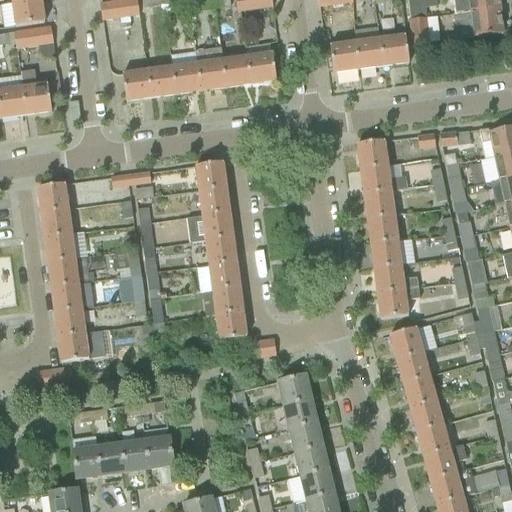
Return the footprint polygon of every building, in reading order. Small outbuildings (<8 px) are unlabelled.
[(158,0),(142,0),(143,11),(159,8),(158,0)] [(174,0),(158,0),(159,8),(175,6),(175,5),(174,0)] [(228,0),(217,0),(212,1),(213,11),(229,9),(228,0)] [(272,8),(270,0),(234,0),(237,13),(272,8)] [(317,0),(318,9),(352,4),(351,0),(317,0)] [(406,0),(409,21),(422,19),(419,0),(406,0)] [(452,0),(454,15),(458,15),(499,10),(497,0),(452,0)] [(40,1),(12,5),(15,28),(43,24),(40,1)] [(99,6),(101,22),(139,16),(136,1),(99,6)] [(212,1),(196,3),(197,13),(213,11),(212,1)] [(454,15),(453,16),(456,40),(472,39),(502,35),(501,33),(499,10),(458,15),(454,15)] [(422,19),(409,21),(412,46),(429,44),(426,19),(422,19)] [(53,46),(50,30),(14,35),(16,51),(53,46)] [(7,37),(0,37),(0,47),(9,46),(7,37)] [(404,38),(379,41),(383,68),(408,65),(404,38)] [(379,41),(354,45),(358,71),(383,68),(379,41)] [(358,71),(354,45),(329,48),(332,75),(358,71)] [(194,53),(196,66),(200,93),(225,90),(221,63),(219,49),(194,53)] [(271,55),(246,59),(250,86),(275,82),(271,55)] [(246,59),(221,63),(225,90),(250,86),(246,59)] [(196,66),(171,70),(175,97),(200,93),(196,66)] [(171,70),(147,74),(150,100),(175,97),(171,70)] [(36,73),(19,75),(25,117),(50,114),(47,87),(38,89),(36,73)] [(150,100),(147,74),(121,78),(124,97),(125,103),(150,100)] [(20,79),(0,81),(0,118),(0,121),(25,117),(20,79)] [(490,143),(493,159),(511,154),(511,129),(488,134),(487,133),(486,132),(485,132),(478,133),(480,146),(490,143)] [(455,135),(439,137),(441,149),(457,147),(455,135)] [(416,139),(416,140),(418,151),(434,149),(433,137),(416,139)] [(356,148),(359,173),(386,169),(383,144),(356,148)] [(511,154),(493,159),(499,183),(511,179),(511,154)] [(454,156),(443,158),(445,169),(456,167),(454,156)] [(195,169),(198,195),(225,191),(222,166),(195,169)] [(386,169),(359,173),(363,198),(390,194),(402,192),(406,192),(404,179),(388,181),(386,169)] [(429,172),(433,188),(442,187),(438,170),(429,172)] [(149,176),(132,178),(133,187),(150,185),(149,176)] [(458,176),(447,179),(450,193),(461,191),(458,176)] [(127,188),(126,179),(110,181),(112,190),(127,188)] [(495,209),(504,207),(511,204),(511,179),(499,183),(490,185),(495,209)] [(37,191),(40,216),(67,213),(63,187),(37,191)] [(442,187),(433,188),(436,205),(446,203),(442,187)] [(151,189),(134,192),(135,202),(153,199),(151,189)] [(198,195),(202,219),(229,216),(225,191),(198,195)] [(461,191),(450,193),(454,208),(465,205),(461,191)] [(390,194),(363,198),(366,222),(393,219),(390,194)] [(130,204),(119,205),(121,221),(132,220),(130,204)] [(137,211),(139,228),(149,226),(147,210),(137,211)] [(40,216),(43,241),(70,237),(67,213),(40,216)] [(202,219),(185,222),(189,246),(205,244),(232,241),(229,216),(202,219)] [(366,222),(370,247),(397,243),(393,219),(366,222)] [(450,221),(439,223),(442,237),(442,239),(453,237),(453,236),(450,221)] [(469,225),(458,227),(461,240),(471,238),(469,225)] [(149,226),(139,228),(141,243),(142,253),(152,251),(151,242),(149,226)] [(43,241),(47,266),(74,262),(70,237),(43,241)] [(123,238),(125,255),(136,254),(134,237),(123,238)] [(453,237),(442,239),(446,254),(457,252),(453,237)] [(471,238),(461,240),(464,255),(475,253),(471,238)] [(205,244),(208,269),(235,265),(232,241),(205,244)] [(370,247),(373,272),(400,268),(397,243),(370,247)] [(136,254),(125,255),(128,271),(139,269),(136,254)] [(508,281),(511,279),(511,254),(502,257),(508,281)] [(143,261),(145,277),(156,276),(153,259),(143,261)] [(47,266),(50,290),(77,287),(88,285),(85,261),(74,262),(47,266)] [(480,261),(466,264),(472,288),(483,286),(486,285),(480,261)] [(209,273),(212,294),(239,290),(235,265),(208,269),(209,273)] [(400,268),(373,272),(377,297),(404,293),(417,291),(416,280),(402,282),(400,268)] [(461,269),(450,271),(453,286),(464,285),(461,269)] [(156,276),(146,277),(148,293),(158,292),(156,276)] [(464,285),(453,286),(457,303),(468,300),(464,285)] [(130,287),(132,305),(143,303),(141,286),(130,287)] [(483,286),(472,288),(475,303),(486,301),(483,286)] [(50,290),(53,315),(80,312),(77,287),(50,290)] [(212,294),(215,318),(242,315),(239,290),(212,294)] [(404,293),(377,297),(380,322),(400,319),(407,318),(405,303),(418,301),(417,291),(404,293)] [(143,303),(132,305),(134,320),(145,318),(143,303)] [(150,310),(154,342),(164,341),(160,309),(150,310)] [(479,323),(473,325),(476,338),(492,334),(487,311),(477,313),(479,320),(479,323)] [(53,315),(57,340),(84,336),(80,312),(53,315)] [(242,315),(215,318),(218,344),(245,340),(242,315)] [(473,322),(462,324),(470,359),(480,357),(479,351),(477,340),(476,338),(473,322)] [(389,338),(396,363),(422,355),(415,331),(389,338)] [(492,334),(476,338),(477,340),(479,351),(485,349),(486,352),(496,350),(492,334)] [(84,336),(57,340),(60,365),(87,362),(100,360),(97,335),(84,336)] [(138,338),(140,354),(150,353),(148,337),(138,338)] [(273,343),(250,346),(246,346),(248,362),(275,359),(273,343)] [(396,363),(402,387),(429,379),(422,355),(396,363)] [(497,358),(487,360),(493,384),(502,382),(497,358)] [(35,375),(37,391),(64,387),(62,371),(35,375)] [(484,373),(473,376),(477,392),(487,389),(484,373)] [(278,385),(284,408),(310,402),(304,379),(305,379),(305,378),(276,385),(276,386),(278,385)] [(402,387),(409,411),(435,404),(429,379),(402,387)] [(502,382),(493,384),(495,396),(505,394),(502,382)] [(491,405),(487,389),(477,392),(480,408),(491,405)] [(284,408),(289,432),(315,426),(310,402),(284,408)] [(235,405),(238,419),(248,417),(245,403),(235,405)] [(153,405),(139,407),(140,417),(155,415),(164,414),(163,404),(153,405)] [(409,411),(416,435),(442,428),(435,404),(409,411)] [(511,423),(508,406),(498,408),(503,432),(511,430),(511,423)] [(140,417),(139,407),(125,409),(126,419),(140,417)] [(106,412),(91,414),(93,424),(107,422),(106,412)] [(93,424),(91,414),(77,416),(78,426),(93,424)] [(248,417),(238,419),(241,433),(251,431),(248,417)] [(483,425),(487,441),(498,438),(494,422),(483,425)] [(416,435),(422,459),(461,448),(463,448),(457,424),(442,428),(416,435)] [(289,432),(295,455),(321,449),(315,426),(289,432)] [(511,430),(503,432),(506,446),(511,444),(511,430)] [(143,436),(134,438),(135,446),(144,445),(143,436)] [(498,438),(487,441),(490,457),(501,454),(498,438)] [(169,441),(144,445),(148,471),(171,468),(172,469),(173,469),(169,441)] [(135,446),(120,448),(124,474),(148,471),(144,445),(135,446)] [(120,448),(96,451),(100,478),(124,474),(120,448)] [(461,448),(422,459),(429,483),(455,476),(452,465),(465,462),(461,448)] [(295,455),(301,479),(327,473),(321,449),(295,455)] [(246,453),(249,466),(259,464),(256,450),(246,453)] [(100,478),(96,451),(73,454),(72,453),(71,453),(75,482),(76,482),(76,481),(100,478)] [(259,464),(249,466),(253,481),(263,478),(259,464)] [(494,474),(498,490),(509,487),(505,471),(494,474)] [(455,476),(429,483),(436,507),(462,500),(475,496),(469,472),(455,476)] [(301,479),(306,502),(332,496),(327,473),(301,479)] [(511,502),(509,487),(498,490),(501,506),(511,503),(511,502)] [(49,497),(51,511),(78,511),(75,493),(77,493),(77,492),(47,496),(48,497),(49,497)] [(240,494),(244,511),(254,511),(249,492),(240,494)] [(306,502),(291,506),(292,511),(336,511),(332,496),(306,502)] [(258,500),(261,511),(266,511),(271,511),(267,497),(258,500)] [(436,507),(436,511),(465,511),(462,500),(436,507)] [(184,508),(184,511),(212,511),(210,502),(211,501),(182,507),(182,509),(184,508)]
